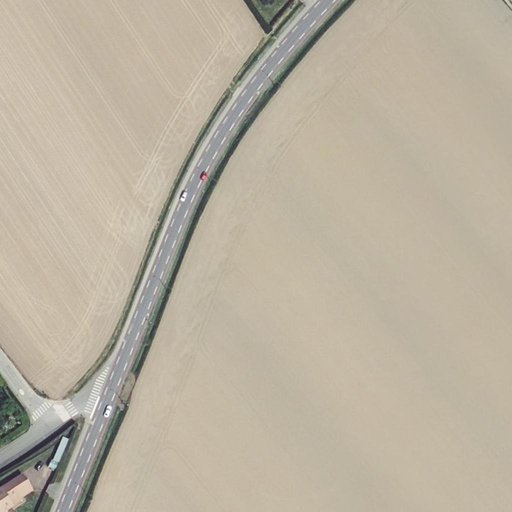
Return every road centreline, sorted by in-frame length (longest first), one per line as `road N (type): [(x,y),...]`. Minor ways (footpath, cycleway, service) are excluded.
road 1 (tertiary): [(327,0),(265,70),(201,167),(114,379)]
road 2 (tertiary): [(114,379),(62,511)]
